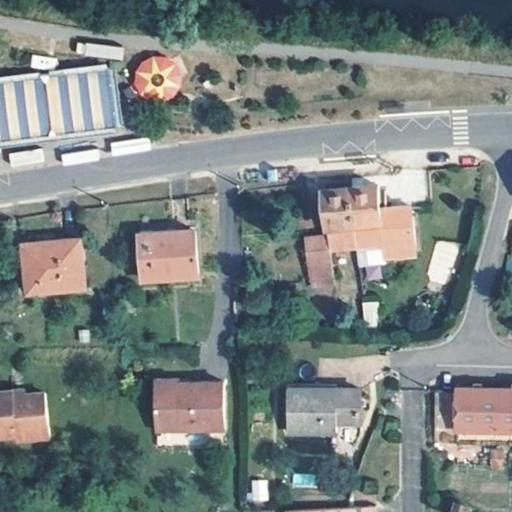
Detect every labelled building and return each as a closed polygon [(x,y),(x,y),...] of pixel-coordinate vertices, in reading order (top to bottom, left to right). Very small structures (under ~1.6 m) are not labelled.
[(78,42),(77,54),(122,58),(123,47),(78,42)] [(141,55),(132,94),(175,103),(183,64),(141,55)] [(9,152),(10,163),(43,160),(42,149),(9,152)] [(351,195),(358,255),(384,252),(385,263),(417,259),(411,220),(410,212),(405,213),(381,216),(378,191),(351,195)] [(333,259),(358,255),(351,195),(324,199),(331,243),(309,246),(315,286),(336,283),(333,259)] [(199,280),(197,235),(142,238),(145,282),(199,280)] [(34,291),(91,286),(87,238),(30,243),(34,291)] [(448,285),(459,245),(437,239),(426,279),(448,285)] [(376,301),(361,302),(363,326),(378,325),(376,301)] [(185,386),(185,382),(176,382),(176,386),(155,386),(155,431),(221,430),(221,382),(199,382),(199,386),(185,386)] [(335,422),(358,422),(358,389),(285,389),(285,433),(335,433),(335,422)] [(437,433),(511,434),(511,390),(461,389),(461,394),(438,394),(437,433)] [(11,396),(10,392),(0,392),(0,438),(15,437),(16,442),(47,438),(42,393),(20,395),(11,396)] [(335,422),(335,433),(358,433),(358,422),(335,422)] [(501,452),(490,452),(490,460),(485,460),(485,468),(506,469),(506,461),(501,461),(501,452)] [(267,501),(267,480),(249,480),(249,501),(267,501)] [(470,511),(472,507),(459,502),(455,511),(470,511)]
